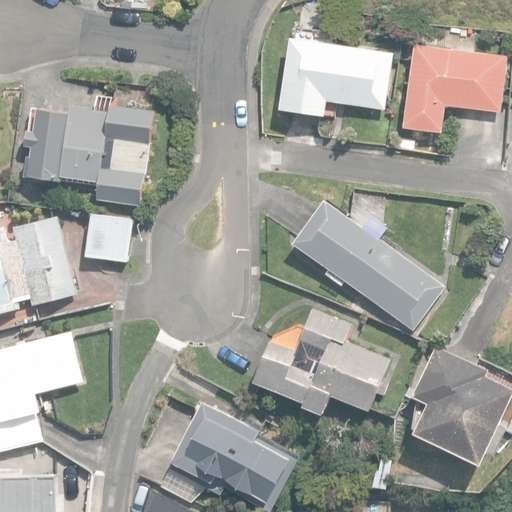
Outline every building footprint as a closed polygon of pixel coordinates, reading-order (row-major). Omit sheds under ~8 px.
[(282,107),(328,114),(330,100),(387,108),(395,51),(293,35),(282,107)] [(408,126),(446,131),(450,104),(503,111),(510,55),(418,43),(408,126)] [(99,199),(144,205),(157,109),(115,104),(116,97),(101,95),(99,108),(74,105),(73,112),(41,107),(38,129),(31,128),(28,145),(35,146),(33,156),(30,155),(27,176),(64,181),(64,177),(102,182),(99,199)] [(297,242),(417,328),(448,285),(329,198),(297,242)] [(89,255),(131,261),(137,218),(95,213),(89,255)] [(0,313),(23,308),(21,300),(33,297),(35,304),(79,294),(59,215),(17,226),(21,239),(12,241),(8,228),(0,230),(0,313)] [(305,404),(326,413),(335,393),(373,408),(380,391),(386,393),(390,384),(386,382),(395,358),(349,339),(355,324),(315,307),(298,348),(273,338),(256,380),(307,400),(305,404)] [(0,416),(0,451),(46,440),(38,411),(46,410),(45,405),(48,405),(44,391),(87,380),(74,330),(0,348),(0,409),(2,416),(0,416)] [(417,432),(485,463),(511,402),(511,386),(487,376),(490,369),(438,345),(415,396),(430,403),(417,432)] [(220,471),(274,499),(295,458),(259,439),(263,430),(205,400),(175,459),(215,480),(220,471)] [(163,485),(194,501),(208,486),(173,468),(163,485)] [(60,511),(59,475),(0,475),(0,511),(64,511),(65,511),(60,511)] [(191,511),(195,504),(153,485),(141,511),(191,511)]
